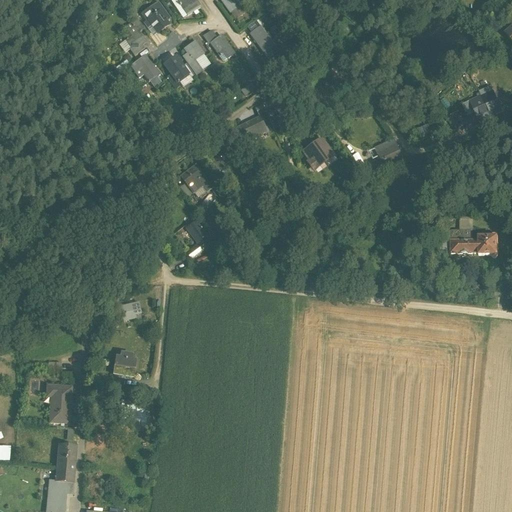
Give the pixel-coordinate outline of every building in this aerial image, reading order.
[(187,17),(176,0),(173,0),(171,1),(183,19),(187,17)] [(176,0),(187,17),(200,8),(195,0),(176,0)] [(237,0),(225,0),(223,2),(232,14),(242,6),(237,0)] [(170,19),(159,3),(150,9),(155,16),(148,21),(157,34),(168,26),(166,22),(170,19)] [(150,9),(143,14),(148,21),(155,16),(150,9)] [(137,20),(131,24),(133,27),(134,27),(139,34),(144,30),(137,20)] [(258,20),(247,28),(251,34),(260,28),(263,26),(258,20)] [(157,34),(148,21),(144,24),(153,37),(157,34)] [(132,38),(126,42),(131,50),(130,52),(134,58),(142,52),(140,49),(142,47),(146,44),(139,34),(134,27),(133,27),(127,31),(132,38)] [(251,34),(250,35),(259,47),(269,40),(260,28),(251,34)] [(211,32),(202,37),(208,46),(210,44),(217,40),(211,32)] [(217,40),(210,44),(219,57),(223,54),(229,50),(225,43),(221,37),(217,40)] [(195,43),(184,51),(187,55),(182,59),(188,67),(194,76),(196,78),(203,73),(195,62),(201,57),(198,52),(200,51),(198,48),(198,47),(195,43)] [(229,50),(223,54),(227,60),(233,55),(229,50)] [(223,54),(219,57),(223,63),(227,60),(223,54)] [(145,57),(130,67),(143,86),(148,83),(149,84),(150,83),(149,83),(156,77),(157,78),(160,76),(153,67),(145,57)] [(175,59),(164,66),(172,77),(167,80),(175,90),(180,86),(178,83),(185,78),(188,76),(183,70),(182,68),(175,59)] [(194,76),(188,67),(183,70),(188,76),(185,78),(187,81),(194,76)] [(492,93),(484,96),(482,93),(480,94),(489,116),(500,111),(492,93)] [(480,94),(477,96),(478,99),(470,102),(475,113),(474,113),(478,120),(477,121),(478,121),(489,116),(480,94)] [(470,102),(462,105),(464,110),(464,111),(465,111),(467,116),(474,113),(475,113),(470,102)] [(263,106),(255,110),(258,116),(266,112),(263,106)] [(276,108),(267,112),(269,118),(278,113),(276,108)] [(454,129),(465,124),(458,110),(447,115),(454,129)] [(260,118),(242,127),(249,141),(259,136),(264,133),(260,125),(263,124),(260,118)] [(442,124),(434,127),(433,127),(428,129),(429,133),(431,137),(433,137),(445,132),(442,124)] [(242,127),(236,129),(243,143),(249,141),(242,127)] [(429,133),(424,135),(427,141),(433,139),(433,137),(431,137),(429,133)] [(321,141),(305,153),(311,161),(314,159),(319,166),(332,156),(321,141)] [(397,146),(377,155),(382,165),(393,160),(397,168),(405,165),(401,156),(402,156),(397,146)] [(229,149),(224,153),(230,161),(233,162),(237,159),(229,149)] [(224,153),(210,162),(213,166),(218,162),(222,167),(230,161),(224,153)] [(195,168),(182,178),(193,193),(202,187),(207,183),(195,168)] [(207,183),(202,187),(205,192),(211,188),(207,183)] [(201,229),(200,230),(195,223),(188,228),(193,235),(192,236),(199,246),(203,251),(203,252),(211,246),(201,231),(201,230),(201,229)] [(446,245),(437,246),(437,253),(451,253),(451,243),(472,243),(472,232),(446,232),(446,245)] [(491,239),(478,239),(478,255),(478,257),(491,256),(492,257),(492,258),(493,259),(494,259),(495,259),(496,258),(497,257),(497,250),(498,250),(498,245),(496,245),(496,238),(496,237),(495,236),(494,236),(493,236),(492,237),(491,238),(491,239)] [(472,243),(451,243),(451,253),(451,255),(478,255),(478,243),(472,243)] [(199,246),(191,252),(195,257),(203,251),(199,246)] [(139,303),(120,308),(123,321),(136,318),(135,312),(141,311),(139,303)] [(120,308),(114,309),(117,322),(123,321),(120,308)] [(120,358),(116,358),(113,376),(133,379),(136,361),(132,360),(120,358)] [(61,364),(49,364),(48,375),(61,375),(61,364)] [(71,390),(47,388),(47,399),(51,399),(50,424),(66,425),(67,408),(70,409),(71,390)] [(138,402),(127,402),(127,408),(128,408),(127,412),(136,412),(136,408),(137,408),(138,402)] [(127,412),(126,412),(126,409),(118,409),(118,421),(118,425),(122,425),(127,425),(127,422),(140,422),(140,425),(147,425),(147,419),(145,419),(145,417),(151,417),(152,409),(145,409),(145,408),(137,408),(136,408),(136,412),(127,412)] [(76,448),(59,446),(57,459),(75,461),(76,448)] [(75,461),(57,459),(55,483),(55,484),(73,485),(75,461)] [(73,485),(55,484),(55,483),(49,482),(46,511),(63,511),(64,508),(65,508),(66,496),(72,496),(73,485)]
